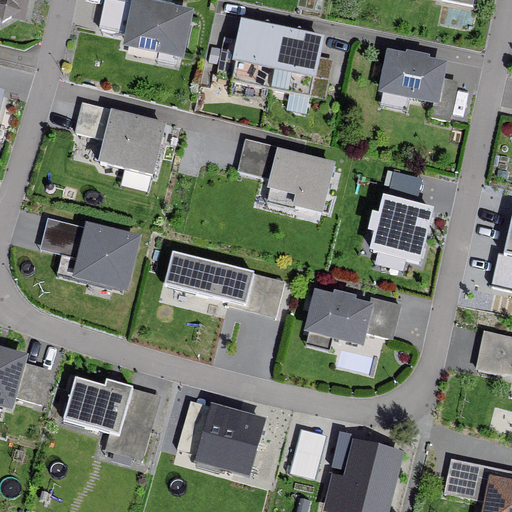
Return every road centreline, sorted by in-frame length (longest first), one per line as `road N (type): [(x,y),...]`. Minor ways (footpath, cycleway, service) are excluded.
road 1 (residential): [(511,23),(425,385),(359,409),(18,319),(0,267)]
road 2 (unknown): [(500,69),(218,13)]
road 3 (residential): [(0,241),(60,0)]
